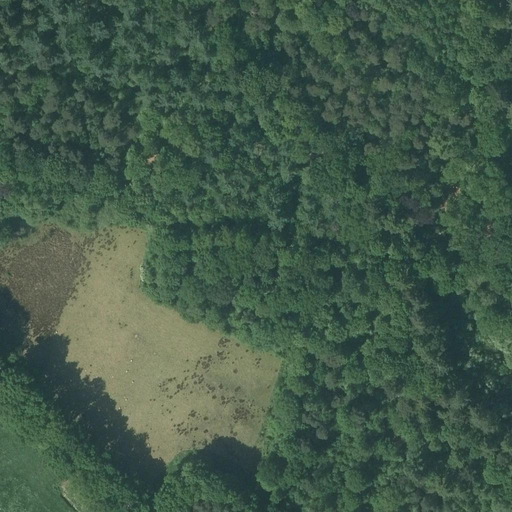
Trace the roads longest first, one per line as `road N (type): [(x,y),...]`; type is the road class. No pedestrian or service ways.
road 1 (track): [(387,249),(0,160)]
road 2 (track): [(378,511),(431,409),(387,249),(418,223)]
road 3 (track): [(0,41),(179,106),(153,195)]
road 4 (track): [(208,0),(369,169)]
road 5 (unclassified): [(134,511),(0,372)]
road 6 (track): [(472,80),(369,169)]
road 7 (track): [(472,80),(411,43),(371,0)]
